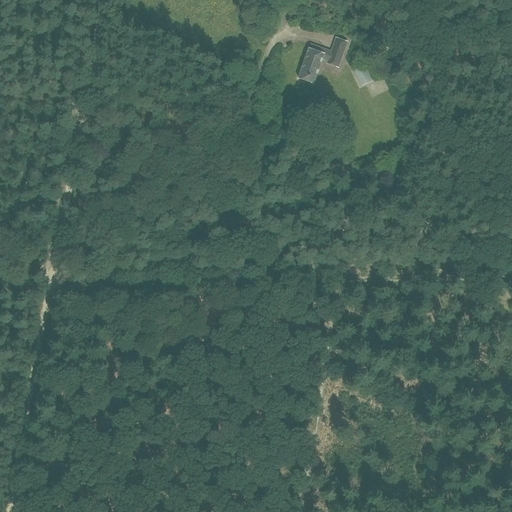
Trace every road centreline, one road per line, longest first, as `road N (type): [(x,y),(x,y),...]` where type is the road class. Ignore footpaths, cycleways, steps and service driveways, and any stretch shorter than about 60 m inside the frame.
road 1 (track): [(92,281),(125,247),(154,196),(205,161),(237,125),(274,36),(309,37)]
road 2 (track): [(49,286),(338,279)]
road 3 (track): [(99,0),(51,274)]
road 4 (track): [(46,304),(9,511)]
road 5 (track): [(338,279),(511,275)]
